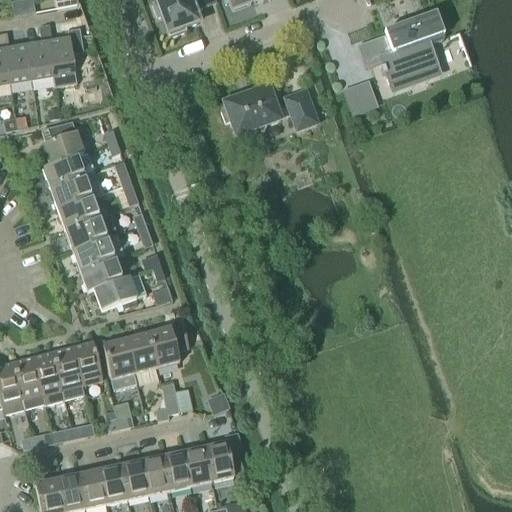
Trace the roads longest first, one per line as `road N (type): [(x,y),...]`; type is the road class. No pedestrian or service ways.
road 1 (residential): [(143,79),(356,4)]
road 2 (residential): [(0,474),(206,428)]
